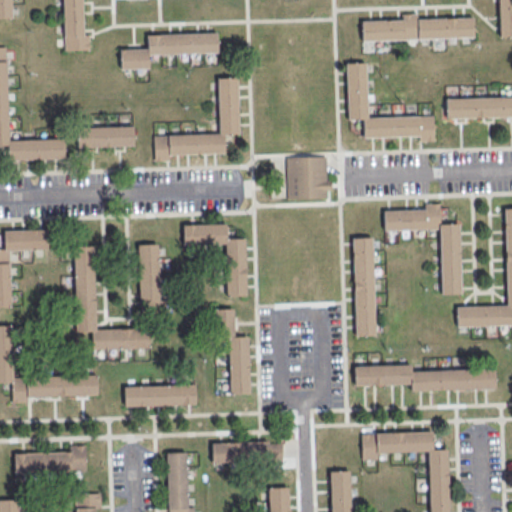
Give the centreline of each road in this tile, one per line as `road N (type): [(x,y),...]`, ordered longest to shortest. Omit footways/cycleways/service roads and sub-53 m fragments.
road 1 (residential): [(0,197),(242,187)]
road 2 (residential): [(356,177),(511,171)]
